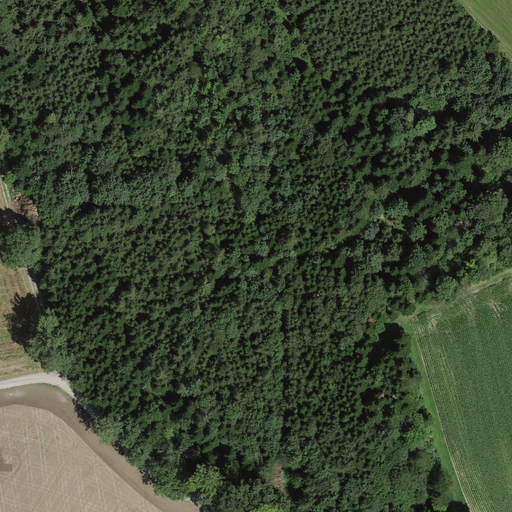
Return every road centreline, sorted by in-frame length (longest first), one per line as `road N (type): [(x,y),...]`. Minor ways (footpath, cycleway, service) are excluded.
road 1 (track): [(80,0),(155,96),(219,160),(259,233),(278,297),(281,432),(304,511)]
road 2 (track): [(267,511),(203,501),(163,482),(59,380),(0,385)]
road 3 (track): [(0,155),(59,380)]
